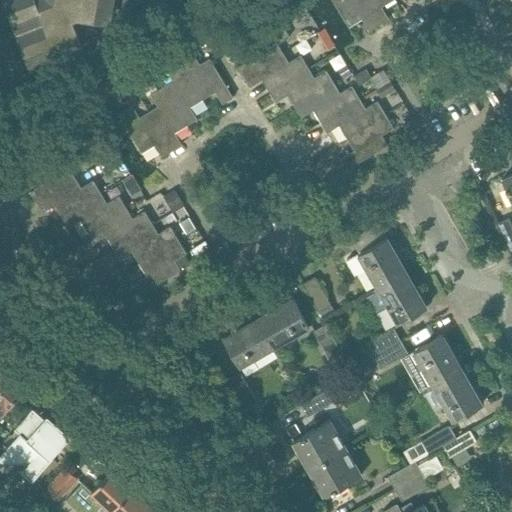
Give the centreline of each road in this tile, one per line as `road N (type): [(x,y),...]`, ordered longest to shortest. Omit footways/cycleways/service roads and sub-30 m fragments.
road 1 (residential): [(94,377),(144,333),(400,172)]
road 2 (residential): [(400,172),(471,305),(503,293),(511,312)]
road 3 (tertiary): [(240,511),(94,377)]
road 4 (tertiary): [(94,377),(36,308),(0,223)]
road 5 (residential): [(400,172),(511,104)]
